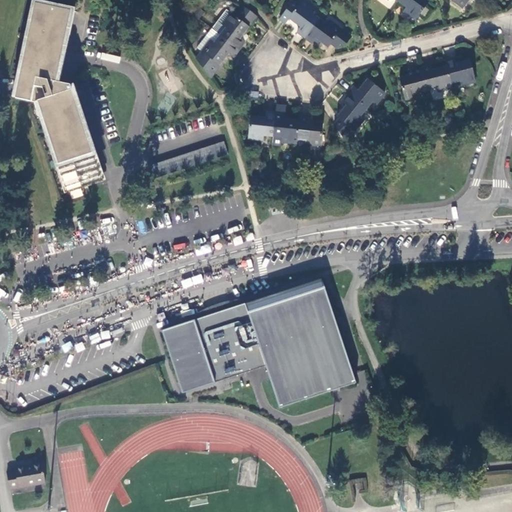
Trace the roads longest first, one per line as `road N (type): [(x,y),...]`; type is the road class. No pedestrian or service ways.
road 1 (tertiary): [(0,326),(307,234)]
road 2 (residential): [(511,21),(326,72),(276,70)]
road 3 (tertiary): [(472,211),(307,234)]
road 4 (tertiary): [(307,234),(472,224)]
road 5 (residential): [(511,74),(472,211)]
